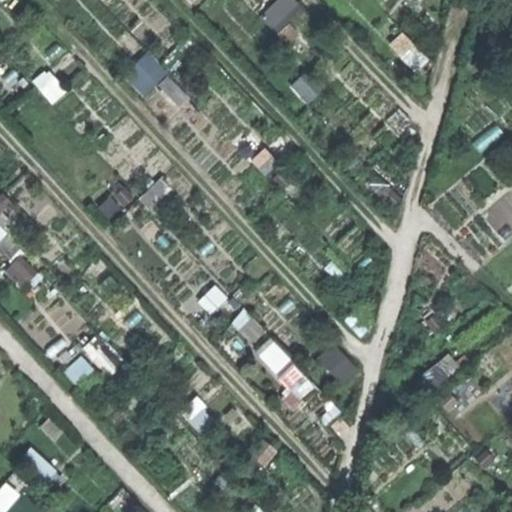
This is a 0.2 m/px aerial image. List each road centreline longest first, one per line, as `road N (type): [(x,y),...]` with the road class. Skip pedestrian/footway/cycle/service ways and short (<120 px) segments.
road 1 (track): [(333,511),(463,12)]
road 2 (track): [(336,502),(0,129)]
road 3 (track): [(372,360),(72,43)]
road 4 (track): [(403,245),(165,0)]
road 5 (track): [(168,511),(0,330)]
road 6 (track): [(432,130),(307,0)]
road 7 (track): [(412,209),(511,306)]
